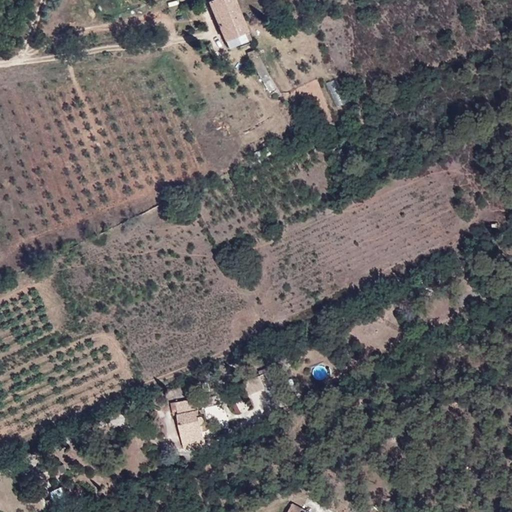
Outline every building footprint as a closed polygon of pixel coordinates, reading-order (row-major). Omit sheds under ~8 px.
[(248,31),(243,18),(234,0),(209,0),(226,39),(248,31)] [(230,48),(251,39),(248,31),(226,39),(230,48)] [(248,53),(251,59),(259,56),(255,49),(248,53)] [(261,77),(268,73),(259,56),(251,59),(261,77)] [(336,105),(344,102),(336,79),(328,81),(336,105)] [(245,383),(246,385),(276,370),(283,384),(287,382),(278,364),(260,374),(261,375),(245,383)] [(276,370),(246,385),(252,396),(273,386),(278,396),(288,392),(283,384),(276,370)] [(252,396),(246,385),(242,388),(248,398),(252,396)] [(196,397),(177,401),(179,412),(178,412),(185,448),(200,445),(199,440),(205,439),(202,424),(204,422),(205,420),(205,418),(203,415),(200,415),(196,397)] [(64,487),(53,493),(62,511),(73,506),(64,487)]
